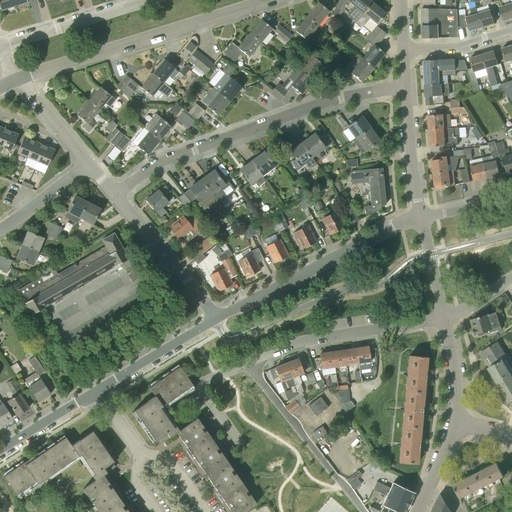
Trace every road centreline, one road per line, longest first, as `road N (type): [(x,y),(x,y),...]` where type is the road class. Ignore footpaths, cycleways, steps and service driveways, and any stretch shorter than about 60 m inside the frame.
road 1 (residential): [(113,194),(194,149),(338,101),(405,90)]
road 2 (residential): [(20,84),(275,0)]
road 3 (residential): [(0,451),(215,318)]
road 4 (residential): [(213,376),(298,341),(444,319)]
road 5 (residential): [(215,318),(422,217)]
road 6 (residential): [(215,318),(113,194)]
road 7 (residential): [(0,46),(145,0)]
road 8 (residential): [(422,217),(405,90)]
